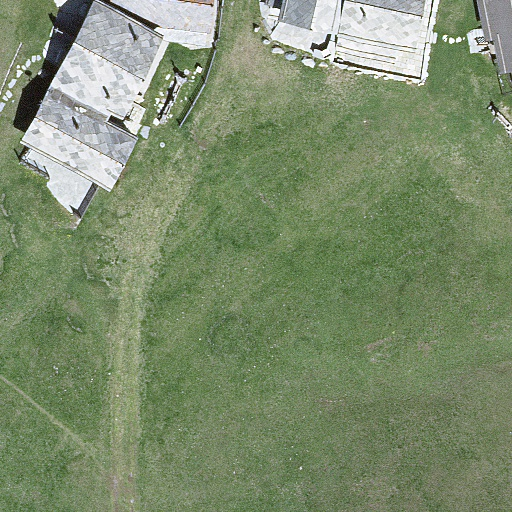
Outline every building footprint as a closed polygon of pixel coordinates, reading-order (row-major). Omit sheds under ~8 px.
[(204,0),(116,0),(115,23),(203,28),(204,0)] [(328,0),(271,0),(267,23),(321,35),(328,0)] [(338,0),(333,32),(404,46),(412,0),(338,0)] [(511,0),(472,0),(488,74),(511,69),(511,0)] [(44,84),(113,119),(151,44),(82,9),(44,84)] [(38,90),(12,142),(106,189),(132,137),(38,90)]
